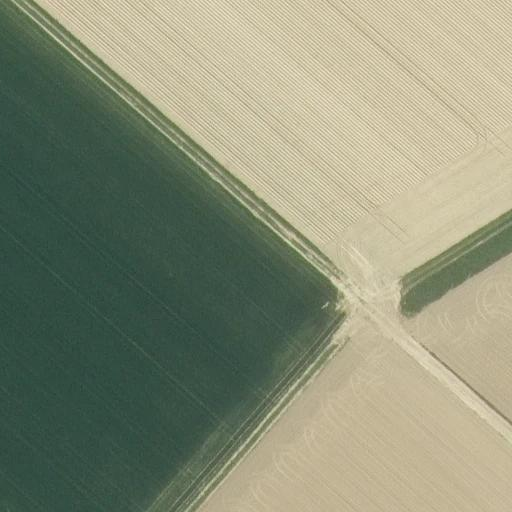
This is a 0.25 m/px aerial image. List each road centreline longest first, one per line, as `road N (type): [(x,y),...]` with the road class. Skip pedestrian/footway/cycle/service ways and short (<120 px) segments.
road 1 (track): [(13,0),(367,312)]
road 2 (track): [(367,312),(193,511)]
road 3 (track): [(367,312),(511,439)]
road 4 (track): [(367,312),(511,220)]
